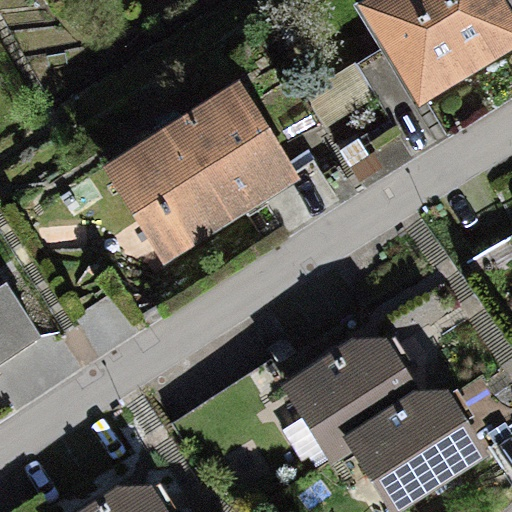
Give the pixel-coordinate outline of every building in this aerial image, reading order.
[(473,75),(425,0),(374,0),(351,15),(412,113),(473,75)] [(425,0),(473,75),(511,50),(511,39),(487,0),(425,0)] [(228,83),(89,173),(158,274),(299,187),(228,83)] [(0,366),(27,347),(0,309),(0,366)] [(341,447),(410,403),(368,337),(288,387),(307,416),(288,428),(312,465),(341,447)] [(307,416),(288,387),(274,365),(251,382),(283,431),(288,428),(307,416)] [(283,431),(251,382),(226,397),(257,448),(283,431)] [(410,403),(341,447),(382,511),(401,511),(480,463),(433,389),(410,403)] [(257,448),(226,397),(201,414),(232,463),(257,448)] [(232,463),(201,414),(178,428),(209,478),(232,463)] [(168,511),(147,478),(92,511),(168,511)]
